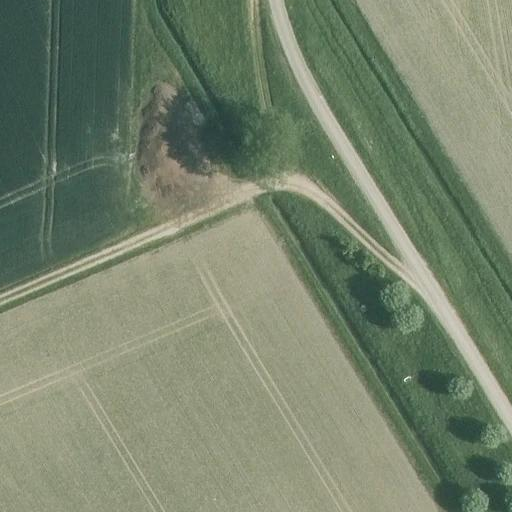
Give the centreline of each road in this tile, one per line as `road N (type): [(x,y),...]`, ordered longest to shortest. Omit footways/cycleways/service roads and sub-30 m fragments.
road 1 (unclassified): [(511,425),(312,102),(274,0)]
road 2 (track): [(425,284),(314,195),(271,186),(0,301)]
road 3 (track): [(254,0),(271,186)]
